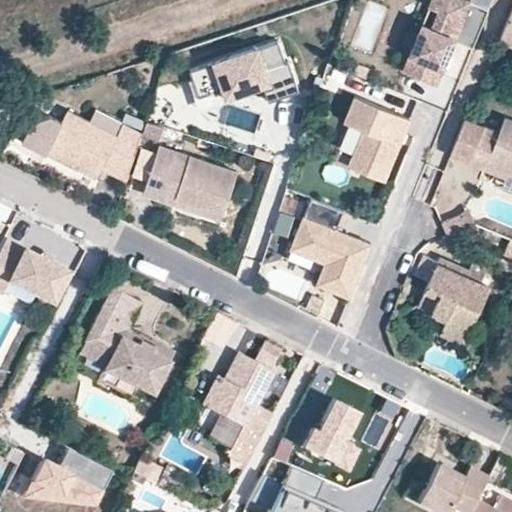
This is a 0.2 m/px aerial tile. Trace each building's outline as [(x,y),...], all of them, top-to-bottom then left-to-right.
[(437,84),(455,39),(474,47),(490,8),(470,0),(463,18),(439,9),(436,16),(432,26),(419,32),(404,70),(437,84)] [(463,18),(470,0),(432,0),(419,32),(432,26),(436,16),(439,9),(463,18)] [(511,10),(499,40),(511,45),(511,10)] [(290,60),(283,38),(195,67),(203,92),(232,84),(235,94),(268,85),(272,98),(304,88),(294,59),(290,60)] [(410,117),(355,95),(344,120),(350,122),(363,128),(348,165),(385,179),(410,117)] [(127,180),(143,132),(121,120),(114,135),(68,110),(62,122),(47,151),(80,168),(82,163),(102,174),(105,168),(127,180)] [(45,157),(47,151),(62,122),(50,116),(34,123),(22,144),(45,157)] [(466,119),(451,156),(470,164),(484,127),(466,119)] [(500,134),(484,127),(470,164),(487,170),(488,164),(511,173),(511,174),(511,121),(506,119),(500,134)] [(165,126),(146,121),(143,132),(161,138),(165,126)] [(348,165),(363,128),(350,122),(335,159),(348,165)] [(144,193),(174,202),(177,195),(225,211),(238,169),(159,145),(144,193)] [(509,180),(511,173),(488,164),(487,170),(509,180)] [(177,195),(174,202),(223,219),(225,211),(177,195)] [(349,297),(371,242),(336,228),(344,210),(311,197),(293,242),(327,256),(325,262),(322,269),(337,276),(332,290),(349,297)] [(442,223),(446,235),(464,228),(458,216),(442,223)] [(40,255),(5,236),(0,246),(0,290),(2,291),(9,277),(51,300),(67,268),(49,259),(40,255)] [(327,256),(293,242),(290,248),(325,262),(327,256)] [(43,250),(40,255),(49,259),(52,254),(43,250)] [(441,290),(432,309),(448,316),(441,330),(464,341),(490,284),(485,282),(474,277),(460,270),(462,265),(440,255),(428,283),(441,290)] [(485,282),(490,269),(480,264),(476,272),(474,277),(485,282)] [(476,272),(462,265),(460,270),(474,277),(476,272)] [(332,290),(337,276),(322,269),(316,284),(332,290)] [(419,303),(432,309),(441,290),(428,283),(419,303)] [(127,315),(132,318),(140,303),(112,287),(79,351),(103,364),(101,368),(118,376),(114,385),(130,393),(135,385),(150,393),(174,349),(142,332),(138,341),(118,331),(127,315)] [(319,313),(324,299),(312,294),(307,308),(319,313)] [(128,325),(132,318),(127,315),(118,331),(138,341),(142,332),(128,325)] [(227,339),(229,317),(213,315),(210,337),(227,339)] [(246,462),(267,422),(249,413),(272,370),(239,351),(224,379),(217,375),(202,403),(242,424),(228,453),(246,462)] [(355,410),(332,399),(316,430),(311,428),(301,447),(346,469),(356,450),(340,442),(355,410)] [(109,467),(64,444),(55,462),(53,465),(38,457),(20,493),(91,500),(109,467)] [(39,454),(38,457),(53,465),(55,462),(39,454)] [(468,511),(476,497),(487,476),(467,466),(460,479),(434,465),(416,500),(439,511),(468,511)] [(331,511),(282,491),(272,511),(331,511)] [(468,511),(511,511),(511,499),(501,494),(494,507),(476,497),(468,511)]
